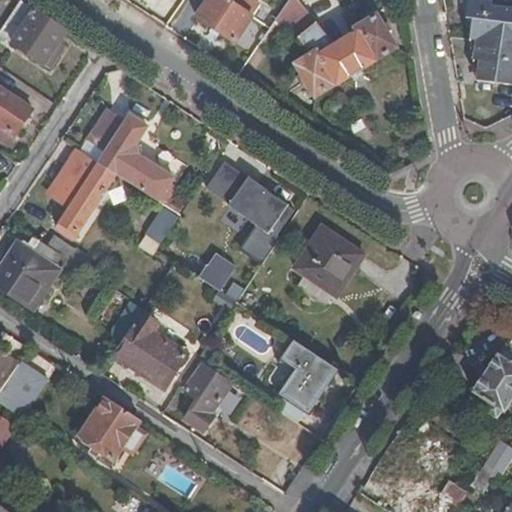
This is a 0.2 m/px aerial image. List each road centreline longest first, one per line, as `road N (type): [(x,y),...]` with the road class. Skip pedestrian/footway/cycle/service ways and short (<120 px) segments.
road 1 (residential): [(71,0),(392,209),(442,214)]
road 2 (tertiary): [(306,511),(453,300)]
road 3 (residential): [(425,0),(453,165)]
